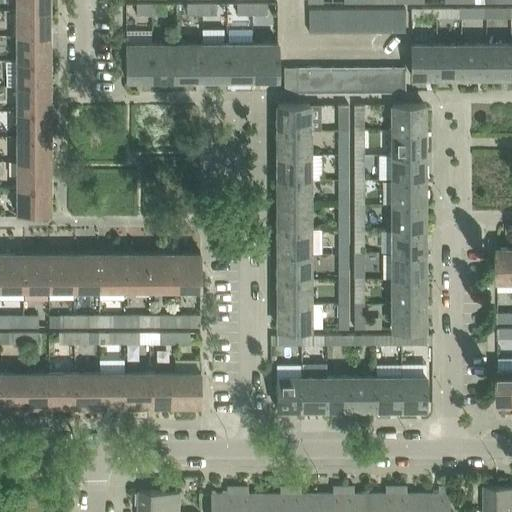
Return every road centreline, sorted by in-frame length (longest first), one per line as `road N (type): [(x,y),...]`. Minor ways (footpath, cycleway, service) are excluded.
road 1 (residential): [(459,449),(456,224)]
road 2 (residential): [(248,449),(242,226)]
road 3 (tertiary): [(248,449),(459,449)]
road 4 (tertiary): [(106,449),(248,449)]
